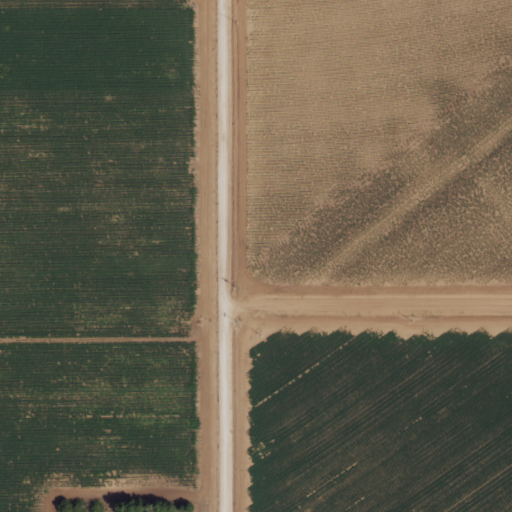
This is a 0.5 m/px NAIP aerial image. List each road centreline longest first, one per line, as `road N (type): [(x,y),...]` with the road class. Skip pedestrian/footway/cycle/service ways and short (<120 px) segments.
road 1 (residential): [(219,511),(218,0)]
road 2 (residential): [(511,309),(219,309)]
